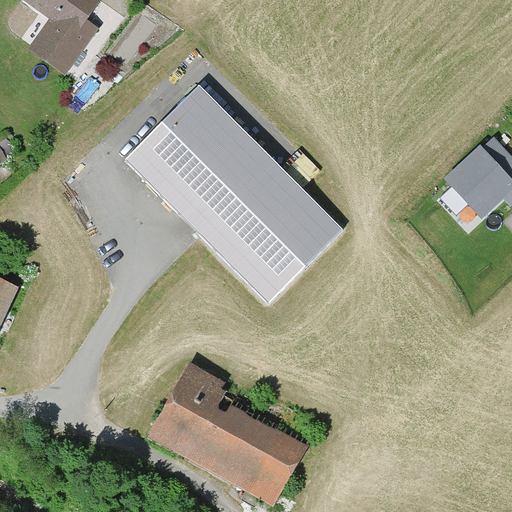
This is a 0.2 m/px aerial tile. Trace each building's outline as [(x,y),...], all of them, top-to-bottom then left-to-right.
[(102,1),(100,0),(23,0),(21,4),(49,23),(29,53),(67,79),(98,34),(85,25),(102,1)] [(122,163),(268,308),(341,234),(195,90),(122,163)] [(511,159),(493,139),(444,185),(481,224),(504,203),(509,210),(511,207),(511,159)] [(0,325),(16,292),(0,284),(0,325)] [(273,511),(320,424),(265,395),(258,407),(186,369),(146,443),(273,511)]
